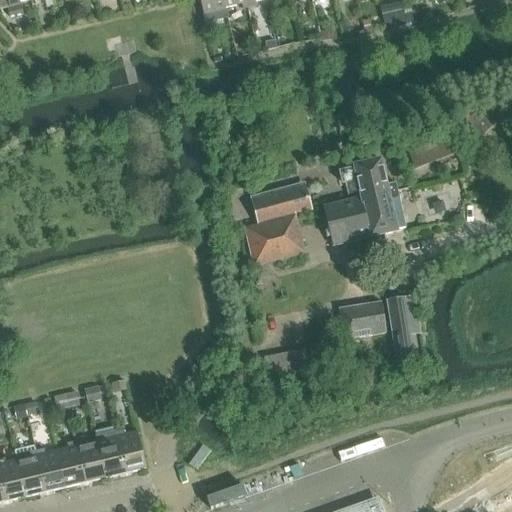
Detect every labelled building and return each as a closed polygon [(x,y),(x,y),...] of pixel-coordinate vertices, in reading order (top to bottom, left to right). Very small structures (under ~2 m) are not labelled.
[(17,0),(7,0),(10,9),(20,7),(17,0)] [(223,0),(199,0),(205,20),(210,18),(209,14),(226,10),(223,0)] [(245,0),(223,0),(226,10),(242,6),(243,11),(248,10),(245,0)] [(245,0),(248,10),(257,7),(254,0),(245,0)] [(418,12),(404,15),(407,24),(420,21),(418,12)] [(370,21),(362,23),(365,35),(373,33),(370,21)] [(348,28),(342,29),(344,40),(354,37),(353,31),(348,28)] [(336,34),(320,33),(322,42),(336,41),(336,34)] [(275,41),(265,43),(267,51),(277,49),(275,41)] [(448,130),(406,147),(415,171),(457,154),(448,130)] [(381,162),(354,168),(355,170),(340,174),(343,186),(346,185),(349,197),(360,194),(362,200),(324,209),(334,248),(371,239),(372,239),(372,243),(378,247),(386,245),(384,236),(397,234),(397,232),(406,230),(396,185),(386,187),(381,162)] [(304,189),(251,204),(259,227),(246,230),(254,269),(305,255),(295,216),(312,212),(304,189)] [(388,303),(397,364),(414,362),(404,301),(388,303)] [(381,304),(340,311),(345,341),(385,335),(381,304)] [(311,374),(308,350),(266,356),(269,379),(311,374)] [(127,391),(125,383),(112,386),(114,393),(127,391)] [(100,402),(97,389),(85,392),(88,405),(100,402)] [(77,395),(65,397),(68,410),(80,407),(77,395)] [(65,397),(55,400),(58,412),(68,410),(65,397)] [(36,405),(26,407),(28,417),(38,414),(36,405)] [(28,419),(25,407),(15,409),(18,421),(28,419)] [(114,429),(95,434),(106,481),(125,476),(116,434),(115,434),(114,429)] [(116,434),(125,476),(146,471),(137,434),(125,437),(124,432),(116,434)] [(94,434),(97,443),(86,446),(85,442),(76,444),(86,485),(106,481),(95,434),(94,434)] [(68,450),(57,453),(66,490),(86,485),(76,444),(67,446),(68,450)] [(46,495),(36,453),(35,448),(15,453),(17,462),(26,500),(46,495)] [(66,490),(57,453),(46,456),(45,451),(36,453),(46,495),(66,490)] [(5,460),(0,461),(0,478),(6,504),(26,500),(17,462),(6,465),(5,460)] [(343,511),(373,511),(372,504),(370,504),(370,503),(343,511)]
